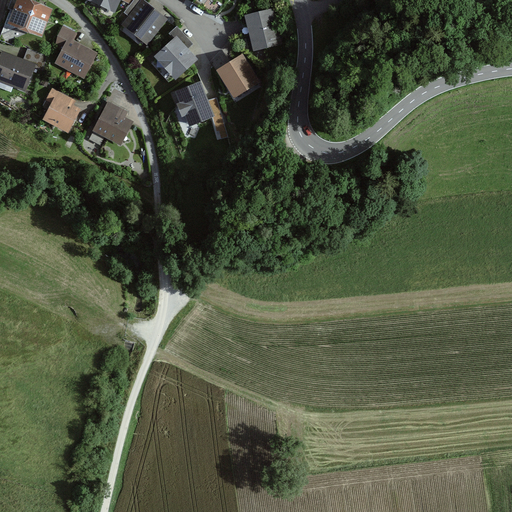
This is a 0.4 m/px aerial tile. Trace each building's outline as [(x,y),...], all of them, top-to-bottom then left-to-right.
[(20,24),(26,26),(30,27),(32,29),(38,31),(40,31),(48,11),(43,9),(42,10),(38,9),(35,10),(30,8),(29,5),(26,4),(25,2),(19,0),(10,0),(8,8),(10,10),(5,24),(14,28),(19,26),(20,24)] [(106,6),(114,9),(117,0),(94,0),(97,1),(99,6),(102,7),(106,6)] [(227,4),(222,0),(219,0),(211,11),(217,15),(227,4)] [(146,40),(162,19),(143,4),(127,25),(146,40)] [(270,12),(241,19),(245,36),(255,34),(258,47),(277,42),(270,12)] [(58,62),(83,75),(94,54),(85,50),(82,51),(78,50),(77,45),(70,42),(74,33),(63,27),(60,34),(56,46),(64,51),(58,62)] [(158,56),(176,76),(194,60),(176,40),(158,56)] [(43,70),(47,56),(28,48),(22,63),(31,66),(43,70)] [(31,66),(22,63),(4,56),(0,67),(0,77),(23,87),(31,66)] [(228,87),(234,95),(256,81),(245,63),(239,59),(218,72),(225,88),(228,87)] [(199,84),(178,93),(182,103),(178,105),(182,115),(186,113),(191,124),(212,115),(199,84)] [(71,108),(75,101),(52,89),(47,100),(53,103),(46,117),(68,129),(77,111),(71,108)] [(210,100),(217,124),(224,122),(217,98),(210,100)] [(122,118),(126,112),(110,104),(96,129),(112,138),(115,131),(123,136),(130,122),(122,118)]
